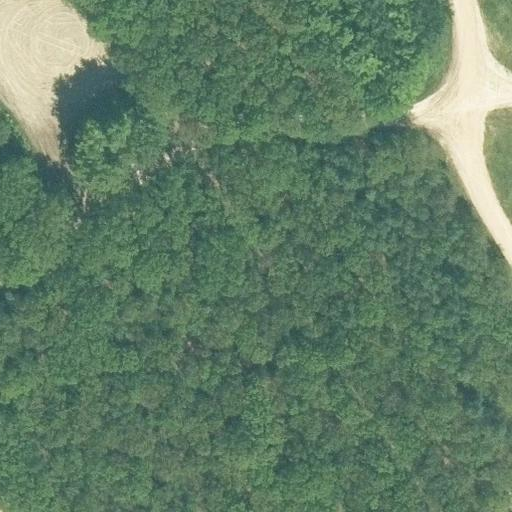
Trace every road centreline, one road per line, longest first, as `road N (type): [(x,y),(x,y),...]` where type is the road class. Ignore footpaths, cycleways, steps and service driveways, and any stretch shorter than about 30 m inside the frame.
road 1 (track): [(0,276),(130,177),(218,133),(511,94)]
road 2 (track): [(511,251),(482,200),(462,137),(471,62),(464,0)]
road 3 (track): [(192,145),(126,68),(27,96)]
road 4 (track): [(80,213),(36,109),(0,53)]
